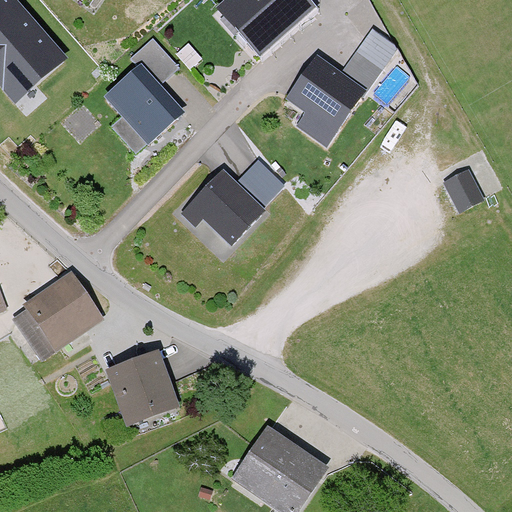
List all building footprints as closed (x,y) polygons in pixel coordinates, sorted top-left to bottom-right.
[(66,58),(14,0),(0,0),(0,84),(16,102),(66,58)] [(305,0),(232,0),(222,10),(260,51),(311,6),(305,0)] [(300,130),(335,153),(389,71),(363,54),(345,81),(319,65),(290,109),(307,119),(300,130)] [(104,96),(148,145),(185,112),(141,63),(104,96)] [(203,219),(232,246),(267,210),(264,208),(285,186),(258,160),(237,182),(223,169),(181,213),(195,227),(203,219)] [(469,174),(445,188),(462,218),(486,204),(469,174)] [(0,308),(10,305),(0,278),(0,308)] [(25,316),(57,362),(108,327),(76,281),(25,316)] [(112,380),(133,433),(184,413),(163,360),(112,380)] [(239,487),(279,511),(309,511),(333,474),(271,435),(239,487)]
